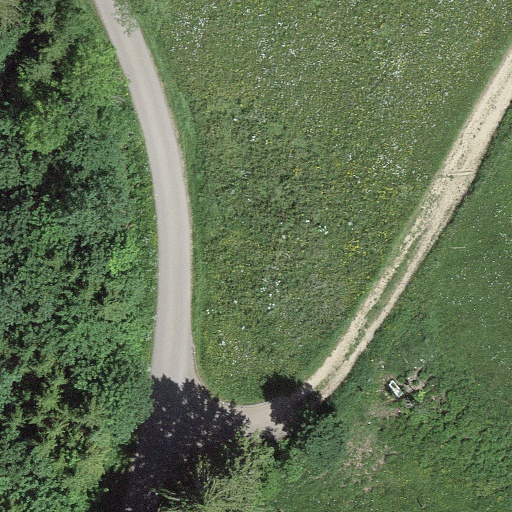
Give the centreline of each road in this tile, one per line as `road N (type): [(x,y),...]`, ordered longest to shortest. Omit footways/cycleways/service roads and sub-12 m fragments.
road 1 (track): [(164,422),(257,428),(309,411),(351,366),(511,91)]
road 2 (unclassified): [(111,0),(157,124),(179,251),(178,350),(143,511)]
